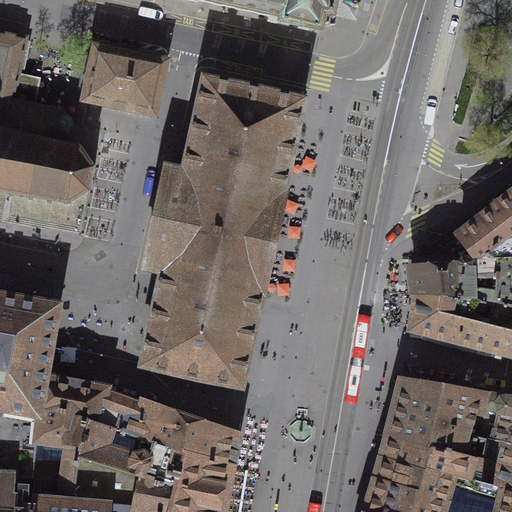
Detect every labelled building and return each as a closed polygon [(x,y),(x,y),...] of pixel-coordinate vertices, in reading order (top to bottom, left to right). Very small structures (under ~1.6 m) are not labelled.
[(188,0),(189,0),(197,2),(197,1),(199,1),(213,4),(221,6),(221,5),(235,8),(235,9),(244,11),(244,10),(258,13),(258,14),(266,16),(266,15),(280,18),(280,19),(282,19),(281,21),(282,21),(282,23),(291,25),(291,23),(311,27),(311,29),(320,31),(320,29),(321,30),(324,15),(335,17),(338,3),(337,3),(337,0),(188,0)] [(0,102),(11,105),(12,103),(16,85),(26,39),(0,33),(0,102)] [(130,56),(96,49),(86,99),(154,113),(164,63),(130,56)] [(304,110),(306,100),(296,97),(296,100),(274,95),(274,94),(265,92),(265,93),(243,88),(235,86),(234,86),(212,82),(213,79),(203,77),(201,87),(203,88),(198,110),(197,110),(195,119),(196,119),(191,141),(189,149),(189,150),(185,172),(166,168),(164,176),(165,177),(160,199),(159,198),(157,207),(158,207),(156,218),(154,230),(153,230),(151,238),(152,238),(147,261),(146,260),(144,269),(163,273),(158,295),(157,295),(155,304),(156,304),(151,326),(150,326),(148,335),(149,335),(144,357),(142,357),(140,367),(150,369),(151,367),(173,372),(172,372),(181,374),(203,378),(203,379),(212,381),(212,380),(234,385),(233,387),(243,390),(245,379),(243,379),(248,356),(249,356),(251,348),(250,347),(255,325),(256,325),(258,317),(257,317),(261,294),(264,295),(266,286),(265,286),(270,264),(272,256),(271,255),(276,233),(277,233),(279,225),(278,225),(283,202),(284,203),(286,194),(283,193),(288,171),(289,171),(291,163),(290,163),(295,140),(296,141),(298,132),(297,132),(302,110),(304,110)] [(0,190),(11,192),(10,197),(13,198),(14,192),(30,195),(29,200),(32,201),(33,195),(49,198),(48,204),(51,204),(52,199),(66,201),(67,205),(70,205),(70,200),(84,191),(88,194),(90,191),(87,188),(90,170),(95,170),(94,166),(90,167),(79,152),(82,149),(79,147),(77,151),(67,149),(64,148),(64,146),(67,134),(68,133),(69,133),(69,132),(70,131),(71,130),(72,128),(72,127),(72,126),(72,124),(72,122),(71,121),(71,119),(70,119),(69,118),(68,117),(67,116),(66,115),(64,115),(64,114),(12,103),(11,105),(0,102),(0,190)] [(511,195),(491,212),(458,238),(474,260),(497,259),(511,257),(511,195)] [(494,302),(497,259),(474,260),(458,238),(432,258),(414,259),(414,262),(410,262),(412,279),(414,295),(418,295),(419,294),(488,300),(490,301),(494,302)] [(511,257),(497,259),(494,302),(511,305),(511,257)] [(511,354),(511,333),(489,329),(490,323),(486,322),(490,301),(488,300),(419,294),(418,295),(416,312),(413,328),(451,339),(477,345),(503,352),(511,354)] [(0,296),(0,476),(26,478),(34,478),(35,466),(34,466),(39,416),(46,377),(44,377),(49,351),(57,307),(0,296)] [(511,305),(494,302),(490,301),(486,322),(490,323),(489,329),(511,333),(511,305)] [(94,422),(106,389),(93,386),(93,385),(77,383),(59,379),(59,380),(46,377),(39,416),(34,466),(35,466),(34,478),(34,492),(35,492),(73,495),(79,455),(79,449),(91,421),(94,422)] [(392,436),(464,455),(469,437),(480,440),(489,404),(479,402),(481,392),(406,379),(392,436)] [(156,442),(225,466),(228,450),(231,435),(147,406),(126,398),(106,391),(107,389),(106,389),(94,422),(140,438),(156,442)] [(511,398),(501,395),(481,392),(479,402),(489,404),(480,440),(511,448),(511,398)] [(117,468),(141,475),(176,487),(170,511),(216,511),(219,497),(225,466),(156,442),(140,438),(94,422),(91,421),(79,449),(79,455),(117,468)] [(470,478),(475,458),(464,455),(392,436),(386,457),(456,474),(470,478)] [(469,437),(464,455),(475,458),(511,467),(511,448),(480,440),(469,437)] [(133,511),(134,510),(141,475),(117,468),(79,455),(73,495),(35,492),(33,511),(133,511)] [(378,484),(370,511),(374,511),(495,511),(502,486),(489,482),(470,478),(456,474),(386,457),(378,484)] [(511,467),(475,458),(470,478),(489,482),(502,486),(511,487),(511,467)] [(170,511),(176,487),(141,475),(134,510),(133,511),(170,511)] [(0,511),(33,511),(35,492),(34,492),(34,478),(26,478),(0,476),(0,511)] [(511,511),(511,487),(502,486),(495,511),(511,511)]
